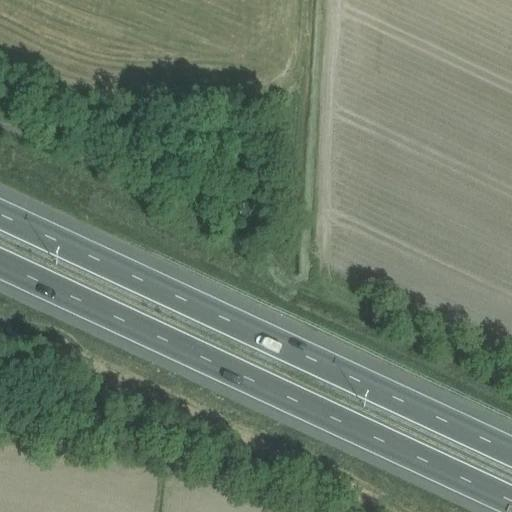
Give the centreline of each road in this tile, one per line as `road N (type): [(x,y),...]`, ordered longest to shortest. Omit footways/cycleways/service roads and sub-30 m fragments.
road 1 (motorway): [(0,263),(511,503)]
road 2 (motorway): [(511,450),(0,214)]
road 3 (track): [(511,380),(315,292)]
